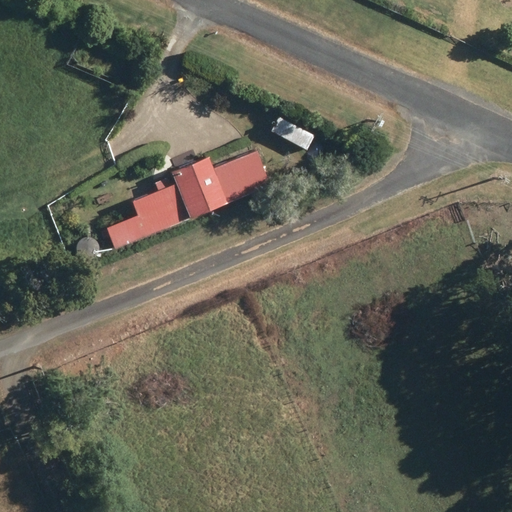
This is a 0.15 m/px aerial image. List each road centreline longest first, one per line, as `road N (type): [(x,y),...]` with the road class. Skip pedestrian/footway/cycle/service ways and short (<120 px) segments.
road 1 (unknown): [(464,142),(234,256),(0,351)]
road 2 (unclassified): [(148,0),(511,164)]
road 3 (unknown): [(60,511),(0,353)]
